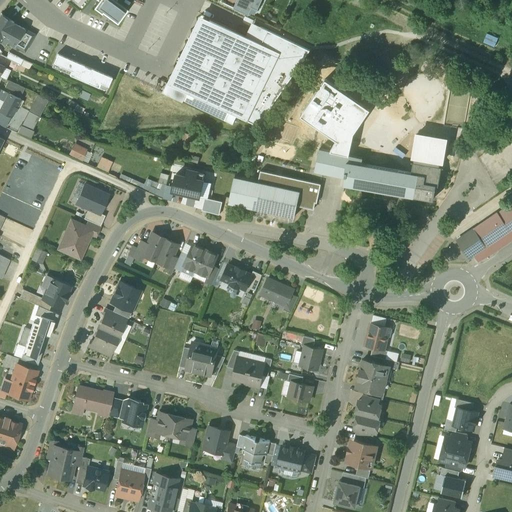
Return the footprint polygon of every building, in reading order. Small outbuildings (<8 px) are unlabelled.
[(102,11),(117,22),(127,9),(116,1),(115,0),(98,0),(98,1),(94,7),(101,12),(102,11)] [(237,0),(234,8),(249,15),(252,7),(258,10),(262,0),(237,0)] [(35,34),(1,14),(0,15),(0,40),(6,44),(7,41),(25,52),(35,34)] [(209,19),(178,87),(187,91),(228,111),(254,124),(307,48),(252,23),(245,36),(209,19)] [(9,52),(6,58),(20,64),(23,59),(9,52)] [(106,90),(112,77),(58,53),(52,67),(106,90)] [(10,70),(0,65),(0,76),(6,78),(10,70)] [(23,87),(9,80),(4,90),(19,97),(23,87)] [(300,116),(336,141),(331,149),(330,151),(349,155),(353,134),(371,109),(327,80),(300,116)] [(469,107),(469,90),(452,90),(452,100),(458,100),(458,107),(469,107)] [(187,91),(183,99),(224,119),(228,111),(187,91)] [(20,99),(9,93),(4,101),(0,109),(0,124),(5,127),(20,99)] [(28,111),(39,116),(48,99),(37,94),(28,111)] [(39,116),(28,111),(21,125),(33,130),(39,116)] [(21,125),(20,124),(17,132),(31,139),(34,131),(21,125)] [(361,164),(362,158),(349,155),(330,151),(320,149),(315,171),(345,178),(344,183),(433,199),(436,185),(439,185),(442,168),(447,140),(416,135),(413,156),(415,157),(414,163),(413,163),(411,172),(361,164)] [(86,150),(77,146),(73,155),(77,158),(81,160),(85,151),(86,150)] [(91,154),(85,151),(81,160),(87,162),(91,154)] [(112,162),(101,157),(96,168),(107,172),(112,162)] [(205,198),(208,198),(211,183),(203,181),(205,174),(187,170),(186,177),(176,175),(173,187),(172,191),(173,191),(205,198)] [(258,182),(234,177),(229,203),(294,217),(297,206),(314,209),(315,202),(317,202),(321,184),(261,171),(258,182)] [(143,190),(164,198),(168,175),(161,173),(158,184),(147,179),(143,190)] [(72,203),(82,180),(79,179),(69,202),(72,203)] [(108,194),(85,183),(76,204),(89,210),(99,214),(108,194)] [(208,198),(205,198),(202,210),(219,214),(222,202),(208,198)] [(511,208),(500,217),(497,213),(457,240),(470,258),(477,253),(478,256),(481,260),(511,238),(511,208)] [(100,226),(104,217),(89,210),(85,219),(88,220),(100,226)] [(86,226),(71,219),(66,231),(67,235),(61,249),(80,258),(84,249),(83,247),(84,243),(87,243),(87,242),(90,235),(86,233),(87,231),(85,230),(87,226),(86,226)] [(100,226),(88,220),(86,226),(87,226),(85,230),(87,231),(86,233),(90,235),(95,238),(100,226)] [(152,232),(147,243),(142,254),(143,255),(155,260),(165,238),(152,232)] [(165,238),(155,260),(168,266),(168,265),(173,255),(178,244),(165,238)] [(141,240),(133,257),(141,260),(143,255),(142,254),(147,243),(141,240)] [(205,249),(193,244),(188,254),(184,263),(185,264),(190,266),(191,268),(196,271),(205,249)] [(217,255),(205,249),(196,271),(207,276),(208,276),(213,265),(217,255)] [(44,253),(37,250),(34,258),(41,261),(44,253)] [(188,254),(182,251),(179,258),(174,268),(182,271),(185,264),(184,263),(188,254)] [(10,259),(0,254),(0,269),(4,271),(10,259)] [(173,255),(168,265),(168,266),(165,271),(172,274),(174,268),(179,258),(173,255)] [(236,267),(228,264),(221,278),(231,282),(230,283),(239,287),(239,286),(246,289),(247,286),(252,275),(251,274),(245,271),(245,270),(237,266),(236,267)] [(219,268),(213,265),(208,276),(207,276),(204,281),(212,285),(219,268)] [(253,270),(251,274),(252,275),(247,286),(255,290),(259,281),(262,274),(253,270)] [(70,286),(46,276),(42,285),(48,287),(43,298),(52,302),(61,307),(64,300),(65,300),(68,294),(67,293),(70,286)] [(294,289),(268,278),(260,294),(285,305),(286,305),(291,294),(294,289)] [(135,287),(119,281),(113,294),(115,294),(115,295),(117,301),(115,303),(116,304),(130,310),(130,309),(133,303),(134,303),(138,296),(135,287)] [(43,298),(23,289),(20,297),(49,310),(52,302),(43,298)] [(291,294),(286,305),(285,305),(283,309),(290,312),(297,297),(291,294)] [(159,304),(172,310),(175,304),(162,298),(159,304)] [(130,310),(116,304),(112,311),(127,317),(128,318),(132,310),(130,309),(130,310)] [(112,311),(105,308),(103,313),(119,320),(124,323),(127,317),(112,311)] [(119,320),(103,313),(102,314),(105,315),(103,320),(102,320),(98,328),(118,336),(124,323),(119,320)] [(30,330),(47,335),(50,326),(53,327),(55,321),(40,316),(38,323),(33,321),(30,330)] [(124,323),(118,336),(124,339),(131,326),(124,323)] [(379,324),(371,323),(366,345),(373,347),(383,349),(389,327),(381,325),(381,324),(379,324)] [(25,345),(30,330),(24,328),(19,343),(25,345)] [(118,336),(98,328),(95,335),(96,336),(93,341),(91,339),(90,340),(107,347),(107,348),(112,350),(118,336)] [(47,335),(30,330),(25,345),(23,353),(40,359),(47,335)] [(304,335),(288,332),(287,336),(302,340),(304,335)] [(258,333),(256,343),(264,344),(266,334),(258,333)] [(315,338),(304,335),(302,340),(301,345),(305,346),(305,345),(313,347),(315,338)] [(118,336),(112,350),(118,353),(124,339),(118,336)] [(107,347),(90,340),(88,346),(109,355),(112,350),(107,348),(107,347)] [(186,367),(186,369),(198,372),(205,345),(193,342),(191,348),(186,367)] [(205,345),(198,372),(211,375),(211,374),(216,354),(217,348),(205,345)] [(313,347),(305,345),(305,346),(300,364),(317,368),(322,349),(313,347)] [(191,348),(184,347),(180,366),(186,367),(191,348)] [(383,349),(373,347),(371,355),(380,357),(385,358),(387,350),(383,349)] [(234,349),(227,366),(235,368),(238,357),(239,357),(240,351),(234,349)] [(411,355),(402,353),(400,362),(409,364),(411,355)] [(225,357),(216,354),(211,374),(217,375),(225,357)] [(239,357),(238,357),(235,368),(232,380),(246,383),(251,360),(239,357)] [(272,359),(265,357),(264,363),(262,375),(268,376),(272,359)] [(385,358),(380,357),(378,363),(389,365),(389,366),(398,368),(399,362),(385,358)] [(378,363),(362,359),(356,386),(370,389),(381,392),(381,391),(383,381),(385,381),(389,366),(389,365),(378,363)] [(264,363),(251,360),(246,383),(259,386),(262,375),(264,363)] [(37,371),(16,364),(14,372),(35,378),(37,371)] [(35,378),(14,372),(7,392),(28,399),(35,378)] [(303,376),(290,373),(288,381),(291,381),(292,381),(302,383),(303,376)] [(302,383),(292,381),(291,381),(289,390),(293,391),(291,396),(309,400),(313,386),(302,383)] [(103,391),(78,385),(75,396),(73,397),(72,400),(74,402),(73,404),(98,410),(103,391)] [(98,410),(97,414),(107,416),(107,414),(111,397),(112,392),(103,389),(103,391),(98,410)] [(381,392),(370,389),(368,395),(380,398),(383,399),(384,392),(381,391),(381,392)] [(380,398),(368,395),(363,394),(362,400),(378,404),(380,398)] [(123,400),(111,397),(107,414),(119,417),(120,411),(122,403),(123,400)] [(140,401),(127,398),(124,412),(123,418),(129,420),(129,423),(141,426),(146,404),(140,403),(140,401)] [(474,402),(456,398),(454,406),(458,407),(472,410),(474,402)] [(378,404),(362,400),(360,406),(358,408),(357,407),(356,413),(357,414),(358,413),(378,418),(378,417),(375,417),(376,413),(379,411),(380,407),(378,404)] [(472,410),(458,407),(454,421),(454,424),(457,425),(473,429),(474,422),(476,423),(477,418),(476,418),(477,412),(472,410)] [(175,415),(159,411),(157,419),(155,430),(170,434),(175,415)] [(378,418),(358,413),(357,414),(356,419),(358,419),(359,421),(357,427),(374,432),(377,430),(378,426),(376,423),(377,419),(379,419),(380,418),(378,418)] [(190,419),(175,415),(170,434),(185,438),(186,438),(188,427),(190,419)] [(3,418),(0,416),(0,443),(4,445),(5,443),(12,445),(11,447),(14,448),(22,424),(9,420),(10,418),(4,416),(3,418)] [(150,417),(145,435),(154,437),(155,430),(157,419),(150,417)] [(454,421),(446,419),(444,428),(453,430),(456,431),(457,425),(454,424),(454,421)] [(229,430),(208,425),(203,448),(222,453),(223,453),(226,441),(229,430)] [(196,428),(188,427),(186,438),(185,438),(184,444),(192,446),(196,428)] [(374,432),(357,427),(356,433),(365,436),(372,437),(374,432)] [(456,431),(453,430),(452,437),(465,440),(467,434),(456,431)] [(246,436),(239,434),(237,444),(237,446),(240,447),(243,447),(246,436)] [(256,437),(246,435),(246,436),(243,447),(243,448),(246,449),(244,459),(249,460),(248,461),(256,463),(256,462),(261,463),(263,453),(266,454),(267,453),(270,441),(270,440),(260,438),(260,439),(256,438),(256,437)] [(452,437),(445,435),(442,447),(468,453),(471,441),(452,437)] [(372,437),(365,436),(364,442),(376,445),(378,439),(372,437)] [(50,439),(46,457),(51,458),(52,458),(55,445),(56,446),(57,441),(50,439)] [(364,442),(354,439),(352,447),(349,446),(347,452),(351,453),(349,462),(358,464),(371,467),(376,445),(364,442)] [(237,444),(226,441),(223,453),(222,453),(221,459),(233,462),(235,452),(237,446),(237,444)] [(276,443),(270,441),(267,453),(273,455),(276,443)] [(56,446),(55,445),(52,458),(51,458),(48,473),(59,476),(66,448),(56,446)] [(297,447),(290,445),(290,447),(282,445),(277,466),(299,471),(300,469),(304,452),(304,450),(297,449),(297,447)] [(84,447),(77,446),(76,450),(76,451),(73,463),(74,464),(79,465),(80,465),(84,447)] [(468,453),(442,447),(439,459),(448,461),(461,465),(465,466),(468,453)] [(511,449),(505,447),(502,460),(511,461),(511,449)] [(76,450),(66,448),(59,476),(70,479),(74,464),(73,463),(76,451),(76,450)] [(316,455),(304,452),(300,469),(312,472),(316,455)] [(511,461),(502,460),(498,459),(494,475),(511,479),(511,461)] [(123,461),(117,460),(113,477),(118,479),(121,469),(123,461)] [(461,465),(448,461),(446,468),(460,471),(461,465)] [(371,467),(358,464),(356,475),(366,477),(368,478),(371,467)] [(79,465),(75,482),(83,484),(87,467),(80,465),(79,465)] [(108,471),(87,466),(87,467),(83,484),(83,485),(103,489),(108,471)] [(151,468),(144,467),(142,475),(143,475),(141,484),(146,486),(151,468)] [(445,475),(458,478),(460,471),(446,468),(443,467),(441,474),(445,475)] [(121,469),(118,479),(115,494),(126,496),(132,472),(121,469)] [(142,475),(132,472),(126,496),(137,499),(141,484),(143,475),(142,475)] [(356,475),(343,472),(341,481),(360,486),(364,487),(366,477),(356,475)] [(169,511),(178,479),(156,474),(148,507),(169,511)] [(458,478),(445,475),(441,492),(462,497),(466,480),(458,478)] [(341,481),(339,481),(334,501),(355,506),(360,486),(341,481)] [(185,497),(181,511),(187,511),(190,502),(191,502),(192,498),(185,497)] [(455,501),(439,497),(438,503),(453,507),(455,501)] [(191,502),(190,502),(187,511),(200,511),(203,503),(199,502),(196,503),(191,502)] [(207,504),(203,503),(200,511),(214,511),(215,508),(209,507),(207,504)] [(453,507),(438,503),(435,503),(432,511),(458,511),(459,509),(453,507)]
